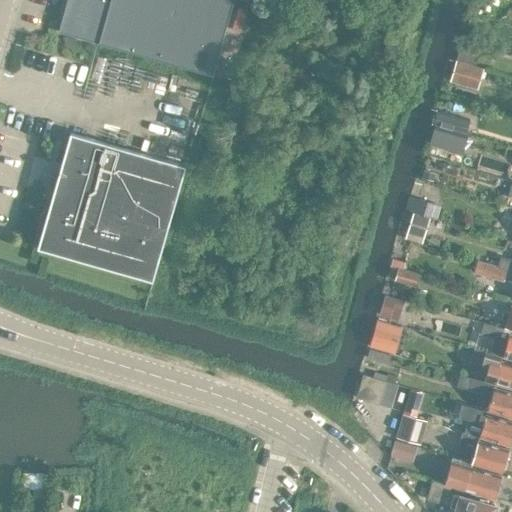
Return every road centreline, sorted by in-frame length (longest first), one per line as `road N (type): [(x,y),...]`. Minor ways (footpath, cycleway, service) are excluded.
road 1 (unclassified): [(288,430),(0,328)]
road 2 (unknown): [(0,83),(160,129)]
road 3 (unclassified): [(387,511),(288,430)]
